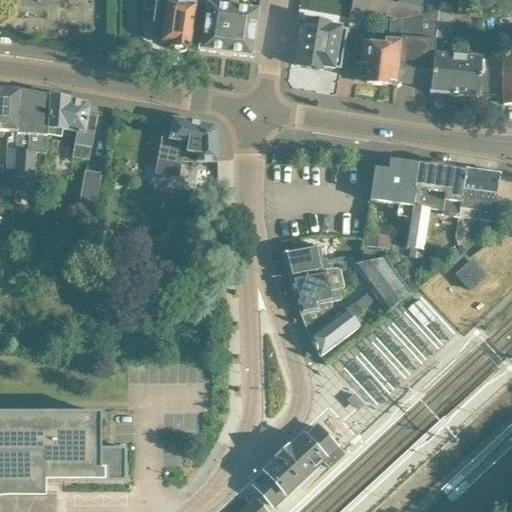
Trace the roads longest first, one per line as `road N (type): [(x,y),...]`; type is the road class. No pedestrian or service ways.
road 1 (tertiary): [(0,69),(257,111)]
road 2 (tertiary): [(511,149),(257,111)]
road 3 (residential): [(238,462),(286,426),(301,399),(251,257)]
road 4 (residential): [(251,257),(254,404),(238,462)]
road 5 (residential): [(251,257),(248,163),(257,111)]
